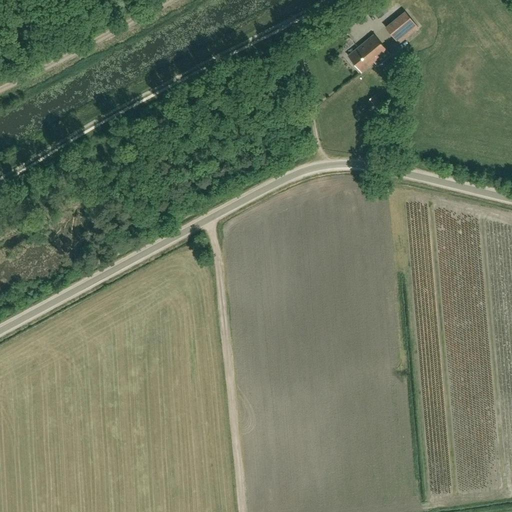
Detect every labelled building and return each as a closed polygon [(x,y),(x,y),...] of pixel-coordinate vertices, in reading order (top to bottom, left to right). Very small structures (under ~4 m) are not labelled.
[(369,5),(371,10),(378,19),(384,14),(381,10),(375,1),(369,5)] [(358,7),(348,14),(355,23),(365,15),(358,7)] [(405,10),(384,27),(398,44),(419,28),(405,10)] [(373,35),(348,56),(361,72),(386,50),(373,35)] [(369,99),(379,112),(385,107),(375,95),(369,99)]
